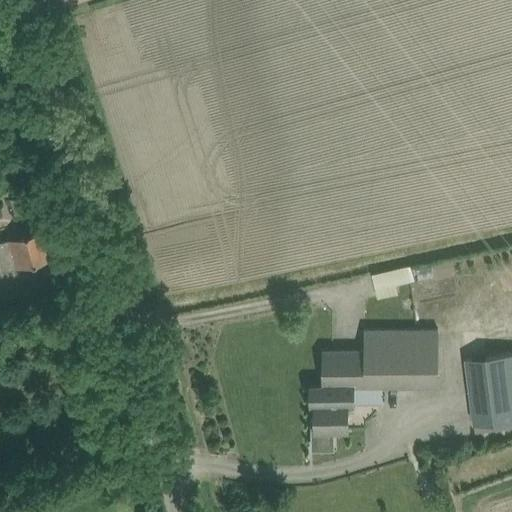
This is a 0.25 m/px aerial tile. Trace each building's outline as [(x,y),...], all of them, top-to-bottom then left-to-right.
[(18,211),(29,207),(25,193),(13,197),(18,211)] [(0,257),(1,257),(5,270),(51,257),(43,229),(0,241),(0,257)] [(399,291),(397,281),(414,278),(411,263),(372,270),(377,295),(399,291)] [(365,350),(324,350),(324,384),(346,384),(346,385),(382,385),(382,349),(392,349),(392,328),(365,328),(365,350)] [(382,349),(382,385),(437,384),(439,352),(438,328),(392,328),(392,349),(382,349)] [(511,352),(490,355),(466,358),(475,424),(511,419),(511,352)] [(347,401),(346,385),(346,384),(324,384),(311,384),(311,402),(315,402),(315,427),(312,427),(312,447),(333,447),(333,429),(348,429),(348,401),(347,401)]
